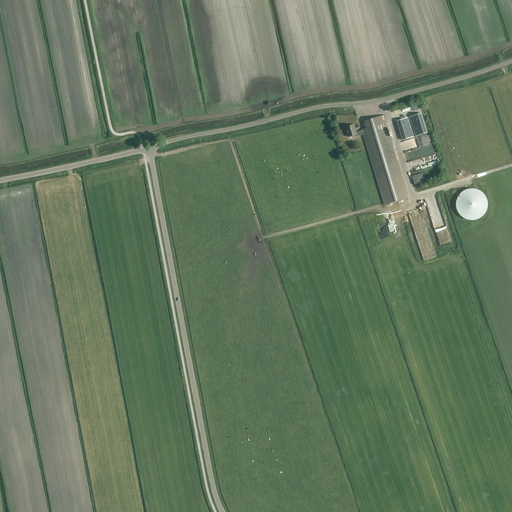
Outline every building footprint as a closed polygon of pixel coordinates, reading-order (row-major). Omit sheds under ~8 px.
[(409,117),(415,136),(427,133),(421,114),(409,117)] [(362,131),(363,135),(385,206),(409,198),(385,123),(386,122),(384,115),(365,121),(367,128),(361,130),(362,131)] [(402,140),(414,137),(408,118),(396,121),(402,140)] [(353,137),(363,135),(362,131),(356,132),(354,125),(346,127),(349,137),(353,136),(353,137)] [(456,203),(456,204),(456,206),(456,207),(457,208),(457,210),(458,211),(458,212),(459,213),(460,214),(461,215),(462,216),(463,217),(464,218),(465,219),(466,219),(468,219),(469,220),(470,220),(472,220),(473,220),(474,220),(476,219),(477,219),(478,219),(480,218),(481,217),(482,216),(483,215),(484,214),(484,213),(485,212),(486,211),(486,210),(487,208),(487,207),(487,206),(487,204),(487,203),(487,202),(487,200),(486,199),(486,198),(485,197),(484,196),(484,194),(483,193),(482,193),(481,192),(480,191),(478,190),(477,190),(476,189),(474,189),(473,189),(472,189),(470,189),(469,189),(468,189),(466,190),(465,190),(464,191),(463,192),(462,193),(461,193),(460,194),(459,196),(458,197),(458,198),(457,199),(457,200),(456,202),(456,203)]
